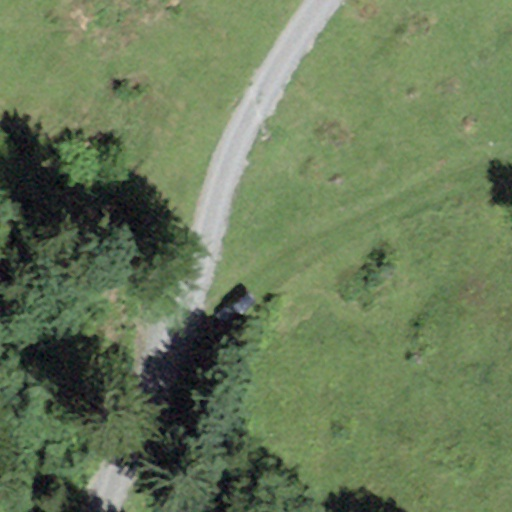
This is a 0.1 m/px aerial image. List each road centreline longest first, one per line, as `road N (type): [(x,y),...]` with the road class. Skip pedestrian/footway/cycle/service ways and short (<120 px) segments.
road 1 (track): [(111,511),(226,161),(326,0)]
road 2 (track): [(170,342),(305,248),(424,183),(511,152)]
